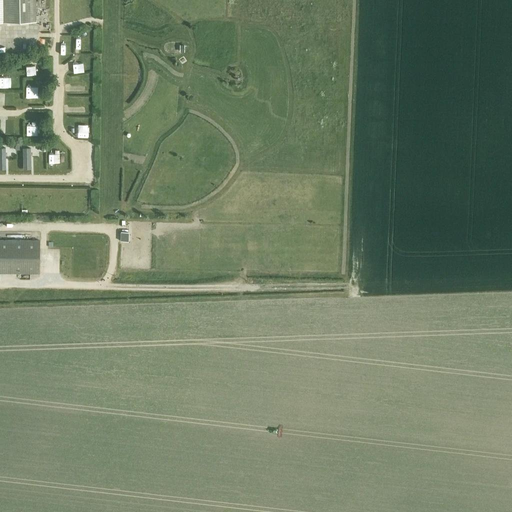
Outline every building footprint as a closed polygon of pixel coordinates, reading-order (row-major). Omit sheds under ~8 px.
[(0,0),(0,22),(3,22),(35,22),(34,0),(0,0)] [(41,90),(40,70),(25,71),(26,85),(30,85),(30,91),(41,90)] [(30,148),(22,149),(23,170),(31,170),(30,148)] [(0,272),(39,273),(39,241),(0,240),(0,272)] [(121,262),(121,271),(133,271),(134,262),(121,262)]
